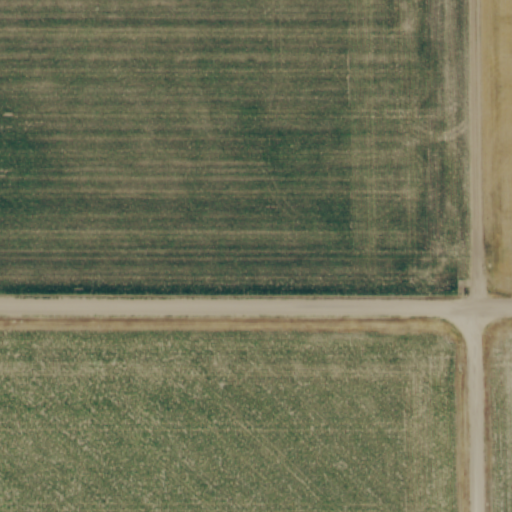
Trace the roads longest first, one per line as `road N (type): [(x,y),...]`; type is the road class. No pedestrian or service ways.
road 1 (tertiary): [(0,305),(473,307)]
road 2 (tertiary): [(471,511),(473,307)]
